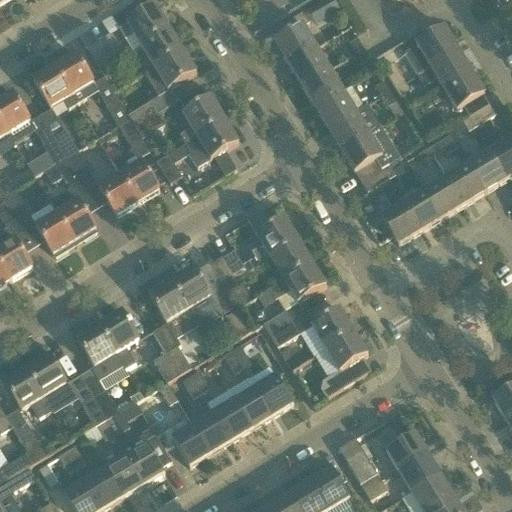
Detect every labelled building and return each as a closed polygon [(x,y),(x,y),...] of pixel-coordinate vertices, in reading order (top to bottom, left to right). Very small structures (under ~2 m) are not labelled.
[(134,37),(141,49),(169,32),(156,11),(156,9),(119,32),(126,42),(134,37)] [(309,25),(305,18),(303,15),(283,28),(289,38),(275,46),(289,68),(317,51),(303,29),(309,25)] [(182,54),(169,32),(141,49),(155,71),(182,54)] [(431,71),(458,54),(445,32),(417,49),(431,71)] [(111,37),(99,44),(113,67),(125,60),(111,37)] [(350,46),(356,57),(364,52),(358,42),(350,46)] [(113,67),(99,44),(87,52),(101,74),(113,67)] [(317,51),(289,68),(302,90),(330,73),(317,51)] [(370,62),(364,52),(356,57),(362,67),(370,62)] [(179,104),(171,91),(196,76),(182,54),(155,71),(168,94),(150,105),(150,106),(129,119),(132,124),(136,131),(158,117),(179,104)] [(458,54),(431,71),(419,78),(419,79),(420,78),(426,88),(437,81),(444,92),(472,75),(458,54)] [(55,71),(73,100),(78,107),(87,102),(83,94),(94,87),(77,58),(55,71)] [(383,72),(395,92),(406,85),(394,65),(383,72)] [(73,100),(55,71),(34,84),(52,113),(73,100)] [(315,111),(343,94),(330,73),(302,90),(315,111)] [(470,120),(491,108),(485,98),(485,97),(472,75),(444,92),(457,114),(464,110),(470,120)] [(384,85),(376,89),(382,100),(390,95),(384,85)] [(406,85),(395,92),(400,100),(410,94),(406,85)] [(343,94),(315,111),(328,133),(356,116),(343,94)] [(390,95),(382,100),(388,109),(396,104),(390,95)] [(0,123),(9,139),(31,126),(13,97),(0,104),(0,123)] [(183,119),(191,131),(180,138),(186,149),(225,124),(212,103),(212,102),(212,101),(183,119)] [(107,110),(120,131),(132,124),(129,119),(119,102),(107,110)] [(368,108),(356,116),(328,133),(341,154),(369,137),(382,130),(368,108)] [(470,120),(476,130),(497,118),(491,108),(470,120)] [(165,129),(158,117),(136,131),(143,143),(165,129)] [(476,130),(470,120),(462,124),(469,135),(476,130)] [(0,144),(9,139),(0,123),(0,144)] [(143,143),(136,131),(132,124),(120,131),(134,154),(123,160),(122,159),(112,165),(121,180),(121,179),(138,208),(160,195),(141,162),(151,156),(143,143)] [(197,171),(226,154),(239,146),(239,145),(238,146),(225,124),(186,149),(157,166),(171,188),(182,180),(174,168),(189,158),(197,171)] [(68,163),(79,156),(66,134),(55,142),(68,163)] [(369,137),(341,154),(355,176),(356,176),(362,186),(382,173),(376,163),(383,159),(369,137)] [(429,152),(434,160),(444,153),(445,155),(457,148),(451,138),(429,152)] [(55,142),(43,149),(56,170),(68,163),(55,142)] [(511,142),(491,155),(508,183),(511,180),(511,142)] [(429,152),(419,158),(424,166),(434,160),(429,152)] [(486,196),(508,183),(491,155),(469,168),(486,196)] [(92,176),(79,156),(68,163),(87,195),(98,189),(91,177),(92,176)] [(63,182),(70,193),(50,205),(58,218),(75,247),(76,249),(77,250),(77,249),(76,247),(76,246),(83,241),(85,244),(97,237),(95,234),(97,233),(77,201),(87,195),(68,163),(56,170),(45,176),(52,188),(63,182)] [(389,168),(382,173),(388,184),(389,183),(396,179),(389,168)] [(464,209),(486,196),(469,168),(447,181),(464,209)] [(0,193),(4,201),(16,194),(15,193),(35,181),(30,173),(10,185),(3,172),(0,173),(0,193)] [(382,173),(362,186),(368,196),(379,189),(388,184),(382,173)] [(121,179),(121,180),(100,192),(117,221),(138,208),(121,179)] [(442,222),(464,209),(447,181),(426,195),(442,222)] [(393,214),(382,221),(399,249),(421,235),(404,208),(389,183),(388,184),(379,189),(393,214)] [(4,201),(16,221),(27,214),(16,194),(4,201)] [(421,235),(442,222),(426,195),(404,208),(421,235)] [(4,201),(0,203),(0,220),(5,228),(16,221),(4,201)] [(248,276),(271,263),(299,246),(286,224),(285,223),(271,232),(262,216),(248,226),(249,225),(258,240),(258,241),(263,249),(253,255),(256,260),(243,267),(234,254),(223,261),(237,283),(248,276)] [(75,247),(58,218),(37,231),(54,259),(55,259),(57,262),(69,254),(67,251),(75,247)] [(0,235),(0,265),(12,285),(33,272),(9,230),(0,235)] [(271,263),(284,284),(312,268),(299,246),(271,263)] [(211,268),(222,285),(225,291),(237,283),(223,261),(211,268)] [(0,291),(12,285),(0,265),(0,291)] [(325,289),(312,268),(284,284),(269,293),(276,304),(291,295),(298,306),(263,328),(271,340),(309,317),(302,305),(326,290),(325,289)] [(172,286),(189,313),(212,299),(195,272),(194,273),(172,286)] [(199,329),(189,313),(172,286),(151,299),(150,299),(167,327),(153,336),(166,357),(180,379),(191,372),(178,351),(181,349),(177,342),(199,329)] [(226,320),(240,343),(252,336),(238,313),(226,320)] [(313,330),(326,353),(354,336),(341,315),(317,328),(309,317),(271,340),(278,352),(313,330)] [(100,330),(124,370),(126,373),(137,367),(126,350),(139,343),(122,316),(121,317),(100,330)] [(124,370),(100,330),(79,343),(78,343),(77,343),(94,370),(92,371),(100,385),(124,370)] [(326,353),(339,375),(323,385),(321,394),(327,403),(368,378),(359,364),(368,359),(367,358),(354,336),(326,353)] [(251,366),(241,349),(232,355),(243,372),(251,366)] [(243,372),(232,355),(224,360),(235,377),(243,372)] [(168,387),(180,379),(166,357),(154,365),(168,387)] [(49,361),(28,374),(53,415),(77,400),(68,385),(66,387),(50,360),(49,361)] [(22,415),(31,409),(39,423),(53,415),(28,374),(6,387),(5,387),(22,415)] [(199,374),(191,380),(201,397),(210,392),(199,374)] [(511,378),(501,385),(507,396),(494,404),(507,426),(511,423),(511,378)] [(201,397),(191,380),(183,385),(193,402),(201,397)] [(256,393),(273,421),(294,409),(276,380),(256,393)] [(256,393),(255,393),(248,382),(228,394),(235,405),(252,434),(273,421),(256,393)] [(160,392),(169,407),(170,409),(178,404),(168,387),(160,392)] [(119,416),(102,389),(90,396),(107,423),(119,416)] [(78,403),(95,430),(105,424),(107,423),(90,396),(78,403)] [(235,405),(214,418),(232,447),(252,434),(235,405)] [(13,432),(10,426),(0,410),(0,436),(1,439),(13,432)] [(119,416),(107,423),(105,424),(116,442),(115,443),(126,461),(127,460),(144,490),(165,477),(162,472),(173,466),(151,431),(143,436),(144,438),(130,447),(123,435),(128,431),(119,416)] [(211,459),(232,447),(214,418),(193,430),(211,459)] [(211,459),(193,430),(188,421),(168,433),(173,442),(172,443),(190,472),(211,459)] [(107,448),(115,443),(116,442),(105,424),(95,430),(96,432),(97,431),(107,448)] [(27,456),(35,468),(47,461),(31,435),(19,442),(28,456),(27,456)] [(387,455),(400,476),(429,459),(415,437),(387,455)] [(75,450),(66,455),(77,472),(86,467),(75,450)] [(363,454),(346,465),(366,497),(383,486),(363,454)] [(66,455),(59,460),(69,477),(77,472),(66,455)] [(0,488),(7,485),(29,471),(35,468),(27,456),(0,472),(0,488)] [(400,476),(412,497),(441,479),(429,459),(400,476)] [(126,461),(106,473),(124,502),(144,490),(127,460),(126,461)] [(49,491),(59,485),(48,468),(39,473),(49,491)] [(29,471),(7,485),(14,496),(36,483),(29,471)] [(106,473),(85,486),(101,511),(107,511),(124,502),(106,473)] [(333,511),(351,502),(333,473),(312,486),(327,511),(333,511)] [(421,511),(433,511),(453,500),(441,479),(412,497),(421,511)] [(72,511),(101,511),(85,486),(64,498),(72,511)] [(291,498),(299,511),(327,511),(312,486),(291,498)] [(383,486),(366,497),(371,505),(388,494),(383,486)] [(299,511),(291,498),(270,511),(299,511)] [(460,511),(453,500),(433,511),(460,511)] [(0,511),(16,511),(10,501),(0,507),(0,511)]
